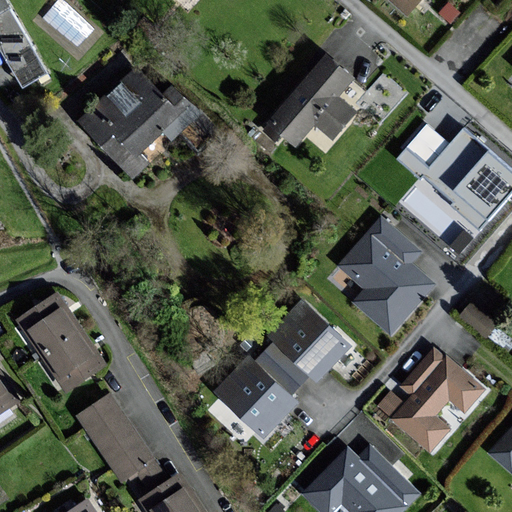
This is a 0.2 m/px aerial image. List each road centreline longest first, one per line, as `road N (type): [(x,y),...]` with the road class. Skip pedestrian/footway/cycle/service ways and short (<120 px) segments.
road 1 (residential): [(511,225),(330,433)]
road 2 (residential): [(350,0),(511,140)]
